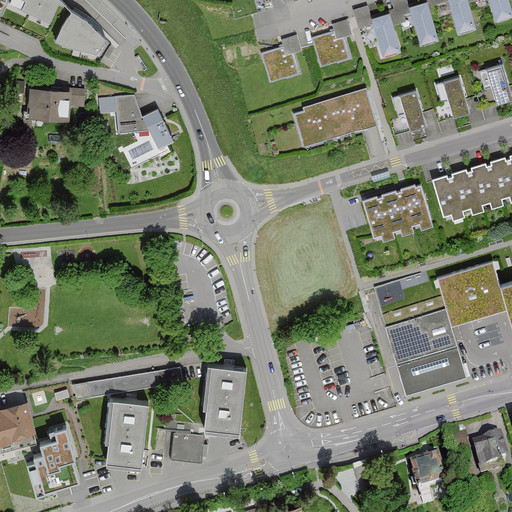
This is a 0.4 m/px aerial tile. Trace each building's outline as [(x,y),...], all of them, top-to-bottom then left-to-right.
[(25,0),(23,5),(49,18),(56,0),(25,0)] [(416,29),(420,42),(438,36),(426,0),(420,0),(408,4),(407,0),(391,0),(402,34),(416,29)] [(454,18),(458,30),(476,25),(468,0),(432,0),(439,22),(454,18)] [(491,6),(495,18),(511,13),(511,9),(509,0),(473,0),(477,10),(491,6)] [(379,41),(382,53),(400,48),(389,10),(371,15),(367,4),(353,9),(364,45),(379,41)] [(86,17),(72,9),(62,25),(57,37),(70,43),(96,49),(104,35),(86,17)] [(313,37),(322,66),(352,56),(345,36),(353,34),(348,18),(333,23),(335,30),(313,37)] [(261,52),(271,81),(300,71),(294,51),(301,49),(296,33),(281,38),(283,45),(261,52)] [(496,104),(511,98),(511,96),(502,65),(479,72),(484,88),(490,86),(496,104)] [(452,119),(469,113),(458,79),(435,87),(440,102),(446,100),(452,119)] [(367,89),(302,109),(303,114),(292,117),(302,149),(378,126),(367,89)] [(67,92),(28,90),(26,119),(66,122),(67,92)] [(409,132),(426,127),(414,93),(392,100),(397,116),(403,114),(409,132)] [(134,94),(115,96),(119,131),(150,129),(159,146),(173,138),(157,107),(142,115),(134,94)] [(511,153),(511,154),(511,156),(511,157),(505,159),(504,156),(492,160),(493,163),(486,165),(485,162),(473,166),(474,169),(466,171),(465,168),(453,172),(454,175),(447,177),(446,174),(434,178),(444,211),(452,209),(454,215),(464,212),(462,206),(471,203),(473,210),(483,207),(481,200),(490,197),(492,204),(502,201),(500,195),(510,192),(511,198),(511,197),(511,153)] [(389,170),(372,175),(373,180),(390,175),(389,170)] [(377,194),(363,199),(374,236),(381,233),(383,239),(396,235),(393,228),(400,226),(402,233),(414,229),(412,222),(420,220),(422,227),(433,224),(421,185),(416,186),(415,183),(401,187),(402,190),(397,192),(396,189),(382,193),(383,196),(378,197),(377,194)] [(451,323),(507,307),(500,281),(493,259),(437,275),(446,308),(451,323)] [(511,277),(500,281),(507,307),(511,323),(511,277)] [(446,308),(387,326),(407,392),(466,375),(451,323),(446,308)] [(246,366),(212,362),(205,425),(240,428),(246,366)] [(180,367),(73,384),(77,397),(182,380),(180,367)] [(147,401),(111,397),(106,438),(110,439),(108,457),(140,461),(147,401)] [(0,408),(0,441),(10,439),(9,435),(33,429),(26,402),(0,408)] [(74,456),(66,425),(55,428),(57,436),(40,441),(43,452),(34,454),(36,460),(27,463),(36,493),(45,491),(44,487),(79,478),(73,456),(74,456)] [(473,439),(482,469),(504,463),(501,453),(507,452),(501,431),(473,439)] [(465,433),(451,438),(455,449),(469,444),(465,433)] [(206,437),(175,434),(172,459),(204,462),(206,437)] [(412,473),(417,490),(445,481),(436,453),(409,461),(413,472),(412,473)]
